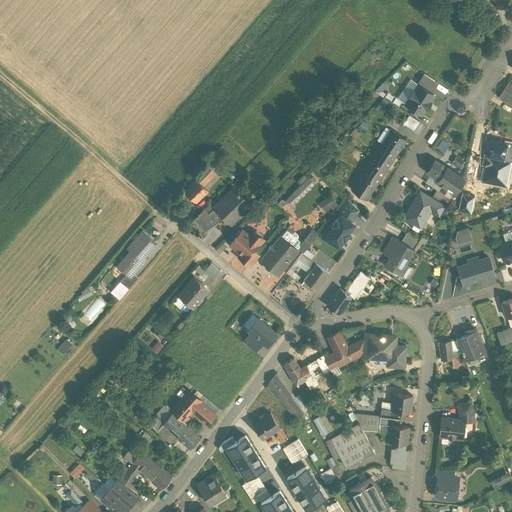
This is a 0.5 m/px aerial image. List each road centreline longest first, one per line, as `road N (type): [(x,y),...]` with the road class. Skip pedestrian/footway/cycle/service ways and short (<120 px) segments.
road 1 (residential): [(316,322),(326,291),(446,105),(472,88),(511,28)]
road 2 (track): [(205,250),(0,473)]
road 3 (track): [(0,74),(168,219)]
road 4 (residential): [(416,319),(428,356),(412,511)]
road 5 (residential): [(151,511),(237,409)]
road 6 (residential): [(237,409),(302,511)]
road 7 (residential): [(237,409),(300,327),(316,322)]
